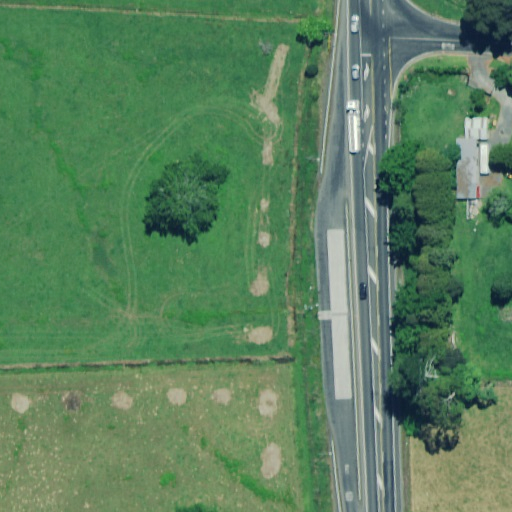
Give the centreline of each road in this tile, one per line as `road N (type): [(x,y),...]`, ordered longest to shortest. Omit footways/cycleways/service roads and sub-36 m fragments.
road 1 (trunk): [(385,511),(374,39)]
road 2 (unclassified): [(374,39),(511,45)]
